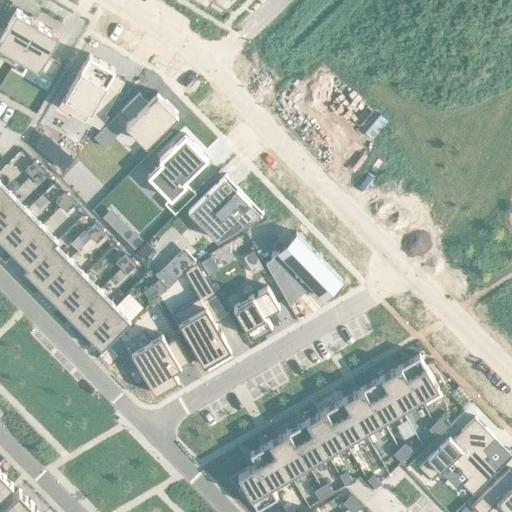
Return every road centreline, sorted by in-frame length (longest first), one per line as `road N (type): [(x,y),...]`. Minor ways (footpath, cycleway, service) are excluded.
road 1 (residential): [(145,422),(405,268)]
road 2 (residential): [(206,61),(405,268)]
road 3 (residential): [(145,422),(0,274)]
road 4 (residential): [(405,268),(511,373)]
road 5 (residential): [(231,511),(145,422)]
